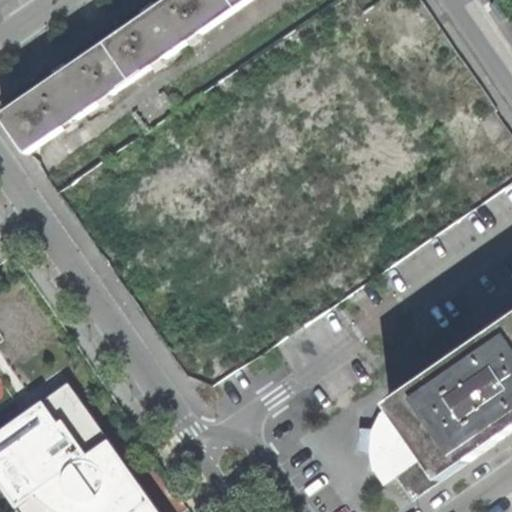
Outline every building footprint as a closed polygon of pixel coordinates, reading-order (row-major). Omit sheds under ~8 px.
[(143,18),(107,44),(133,80),(237,8),(231,0),(169,0),(156,9),(152,3),(145,8),(139,12),(143,18)] [(3,115),(29,153),(133,80),(107,44),(68,70),(64,64),(58,69),(53,72),(57,78),(3,115)] [(498,442),(511,432),(511,317),(392,401),(377,415),(368,433),(366,456),(369,473),(372,473),(380,486),(380,487),(381,488),(399,487),(411,502),(498,442)] [(0,410),(0,429),(27,414),(19,400),(0,410)] [(46,401),(0,432),(0,485),(16,509),(91,459),(81,444),(67,422),(63,425),(46,401)] [(160,511),(114,444),(91,459),(16,509),(18,511),(27,511),(38,505),(45,511),(160,511)]
